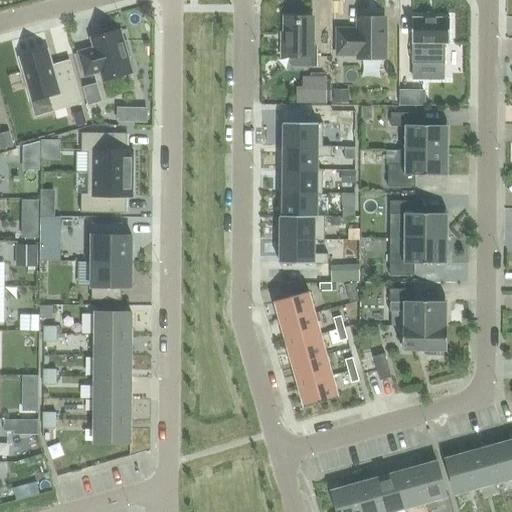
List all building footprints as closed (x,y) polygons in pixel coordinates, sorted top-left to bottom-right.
[(281,34),(281,57),(315,58),(315,47),(311,47),(311,18),(285,18),(285,34),(281,34)] [(337,31),(337,55),(358,55),(358,59),(384,60),(384,19),(358,18),(358,31),(337,31)] [(411,18),(411,65),(414,65),(414,79),(442,79),(442,65),(444,65),(444,44),(448,44),(448,45),(449,45),(449,18),(448,18),(448,19),(413,19),(413,18),(411,18)] [(94,49),(78,53),(85,77),(100,72),(103,81),(131,73),(127,58),(130,57),(126,42),(123,43),(120,31),(112,33),(109,31),(100,34),(98,37),(91,39),(94,49)] [(47,51),(19,59),(31,102),(48,97),(52,111),(80,103),(68,62),(52,67),(47,51)] [(399,92),(399,106),(423,106),(423,92),(399,92)] [(390,114),(390,127),(404,127),(404,151),(448,151),(448,126),(415,126),(415,114),(390,114)] [(283,123),(282,147),(322,148),(322,147),(322,124),(283,123)] [(87,153),(87,174),(132,174),(132,151),(126,151),(126,134),(81,134),(81,153),(87,153)] [(282,147),(282,171),(317,171),(317,170),(317,157),(331,157),(331,147),(322,147),(322,148),(282,147)] [(387,165),(387,188),(414,188),(414,176),(448,176),(448,151),(404,151),(399,151),(399,165),(387,165)] [(282,171),(282,194),(317,194),(317,195),(322,195),(322,170),(317,170),(317,171),(282,171)] [(132,197),(132,174),(87,174),(87,194),(80,194),(80,214),(126,214),(126,197),(132,197)] [(282,216),(282,217),(317,217),(317,216),(317,195),(317,194),(282,194),(282,216)] [(390,202),(389,215),(403,215),(403,239),(447,239),(448,214),(414,214),(414,202),(390,202)] [(279,216),(279,240),(314,240),(314,241),(324,241),(324,216),(317,216),(317,217),(282,217),(282,216),(279,216)] [(91,224),(91,262),(131,262),(131,236),(121,236),(121,224),(91,224)] [(389,253),(389,276),(414,276),(414,264),(447,264),(447,239),(403,239),(398,239),(398,253),(389,253)] [(279,240),(279,264),(327,265),(327,254),(314,254),(314,241),(314,240),(279,240)] [(91,262),(91,300),(121,301),(121,288),(131,288),(131,262),(91,262)] [(331,284),(319,284),(319,292),(331,292),(331,284)] [(389,290),(389,312),(402,312),(402,327),(447,327),(447,302),(413,302),(414,290),(389,290)] [(308,292),(274,302),(280,323),(314,314),(308,292)] [(95,313),(95,335),(130,335),(131,313),(95,313)] [(314,314),(280,323),(286,344),(320,334),(314,314)] [(340,316),(332,319),(335,330),(343,328),(340,316)] [(402,327),(402,352),(427,352),(427,356),(442,356),(442,352),(446,352),(447,327),(402,327)] [(343,328),(335,330),(339,342),(347,340),(343,328)] [(320,334),(286,344),(291,365),(326,355),(320,334)] [(95,335),(95,356),(130,357),(130,335),(95,335)] [(384,354),(373,357),(379,381),(391,378),(384,354)] [(326,355),(291,365),(297,386),(332,376),(326,355)] [(95,356),(94,378),(130,378),(130,357),(95,356)] [(352,358),(344,360),(347,372),(355,370),(352,358)] [(355,370),(347,372),(350,383),(358,381),(355,370)] [(332,376),(297,386),(303,408),(338,398),(332,376)] [(94,378),(94,400),(130,400),(130,378),(94,378)] [(94,400),(94,421),(130,422),(130,400),(94,400)] [(94,421),(94,444),(129,444),(130,422),(94,421)] [(511,456),(508,442),(487,448),(497,482),(511,478),(511,456)] [(487,448),(466,454),(476,488),(497,482),(487,448)] [(466,454),(445,460),(454,494),(476,488),(466,454)] [(437,462),(415,468),(424,503),(427,511),(428,511),(437,510),(434,500),(446,497),(437,462)] [(415,468),(394,474),(404,509),(424,503),(415,468)] [(394,474),(373,480),(382,511),(391,511),(404,509),(394,474)] [(382,511),(373,480),(353,486),(359,511),(382,511)] [(359,511),(353,486),(331,492),(336,511),(359,511)]
